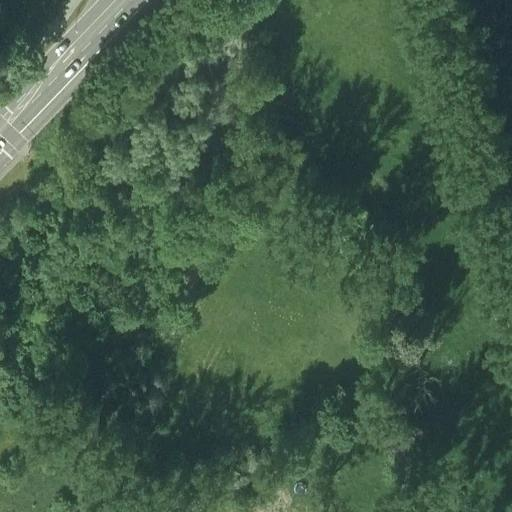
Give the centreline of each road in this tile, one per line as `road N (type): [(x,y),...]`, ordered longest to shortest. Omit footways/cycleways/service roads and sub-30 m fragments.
road 1 (residential): [(152,511),(0,345)]
road 2 (primary): [(0,131),(123,0)]
